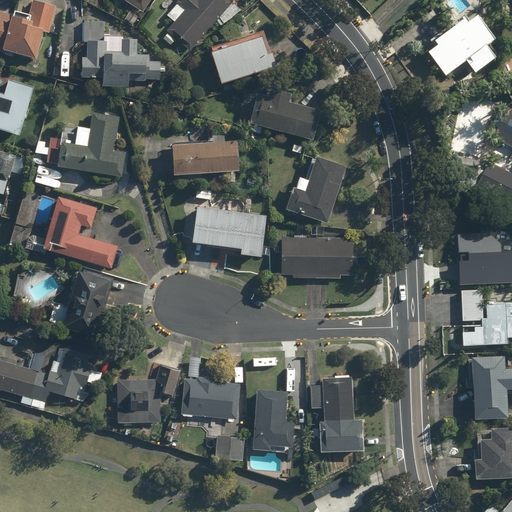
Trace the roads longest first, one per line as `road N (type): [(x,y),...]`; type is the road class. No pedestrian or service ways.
road 1 (residential): [(408,324),(403,172),(392,125),(355,49),(310,0)]
road 2 (residential): [(408,324),(281,329),(195,309)]
road 3 (residential): [(430,511),(414,465),(408,324)]
